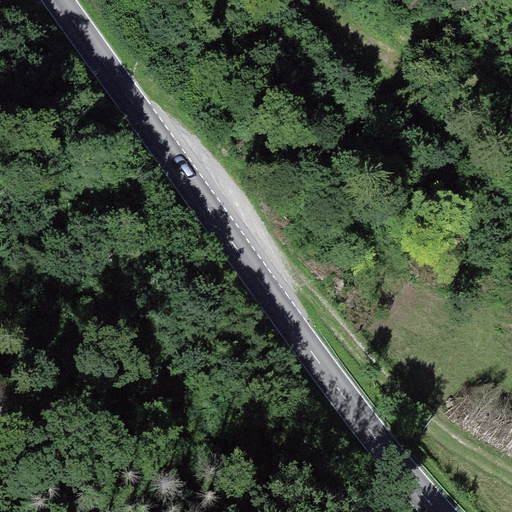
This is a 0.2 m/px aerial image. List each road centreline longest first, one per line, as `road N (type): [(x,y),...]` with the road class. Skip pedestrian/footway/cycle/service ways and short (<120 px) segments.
road 1 (tertiary): [(436,511),(56,0)]
road 2 (track): [(239,249),(475,452),(511,472)]
road 3 (track): [(311,0),(419,93)]
